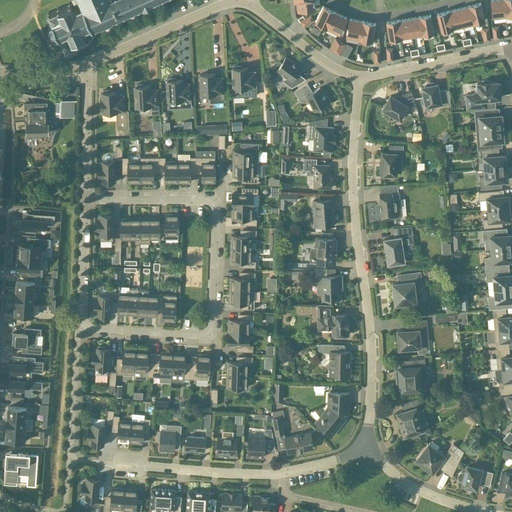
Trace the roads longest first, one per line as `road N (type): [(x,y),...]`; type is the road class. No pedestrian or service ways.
road 1 (residential): [(78,327),(203,335),(211,327),(212,202),(84,200)]
road 2 (residential): [(365,446),(370,340),(352,174),(359,76)]
road 3 (residential): [(278,473),(69,460),(78,327)]
road 4 (residential): [(86,69),(224,4),(248,4)]
road 5 (residential): [(359,76),(511,48)]
road 6 (residential): [(248,4),(331,66),(359,76)]
road 7 (residential): [(478,511),(407,485),(365,446)]
road 8 (residential): [(84,200),(86,69)]
road 9 (residential): [(78,327),(84,200)]
